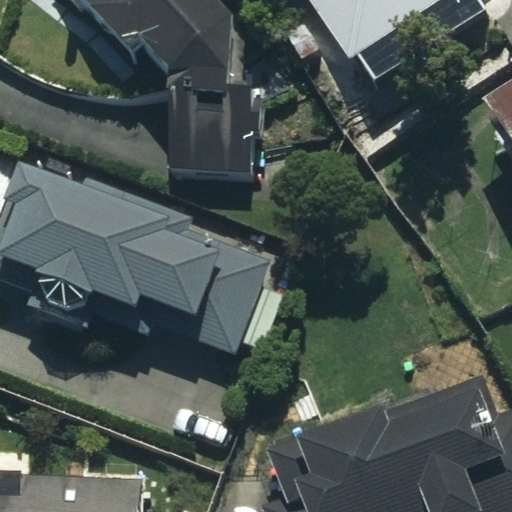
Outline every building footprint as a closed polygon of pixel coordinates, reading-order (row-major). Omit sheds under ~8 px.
[(260,36),(225,0),(108,0),(188,83),(178,173),(264,183),(276,78),(260,36)] [(463,0),(329,0),(370,61),(463,0)] [(279,260),(38,173),(3,269),(245,355),(279,260)] [(511,471),(511,467),(483,393),(400,425),(396,415),(278,460),(295,504),(275,511),(492,511),(481,483),(511,471)] [(0,487),(0,511),(151,511),(152,489),(0,487)]
